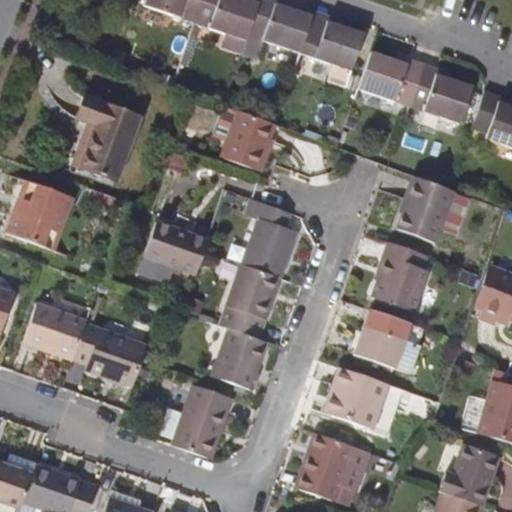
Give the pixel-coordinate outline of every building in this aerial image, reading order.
[(144,0),(142,7),(194,24),(203,0),(144,0)] [(203,0),(194,24),(224,35),(219,49),(239,56),(241,50),(258,3),(248,0),(203,0)] [(275,0),(259,0),(258,3),(241,50),(258,55),(262,43),(297,55),(311,16),(275,3),(275,0)] [(328,16),(313,11),(311,16),(297,55),(332,67),(327,84),(344,89),(363,35),(327,23),(328,16)] [(241,50),(239,56),(255,61),(258,55),(241,50)] [(371,52),(356,91),(408,109),(423,65),(408,60),(406,65),(371,52)] [(423,65),(408,109),(458,126),(472,88),(435,74),(436,69),(423,65)] [(505,97),(484,89),(470,130),(484,136),(484,139),(511,149),(511,106),(503,103),(505,97)] [(74,120),(84,124),(92,127),(77,168),(116,183),(140,118),(82,96),(74,120)] [(511,100),(505,97),(503,103),(511,106),(511,100)] [(274,126),(273,126),(236,112),(218,157),(256,171),(274,126)] [(69,165),(77,168),(92,127),(84,124),(69,165)] [(454,194),(411,177),(402,201),(407,204),(398,230),(435,244),(454,194)] [(15,219),(10,217),(4,234),(52,251),(71,199),(23,181),(16,201),(22,203),(15,219)] [(16,201),(10,217),(15,219),(22,203),(16,201)] [(239,265),(280,279),(284,280),(299,234),(286,230),(291,214),(261,203),(239,265)] [(203,252),(206,240),(155,222),(141,257),(194,277),(203,252)] [(427,258),(386,244),(381,260),(383,261),(376,281),(370,300),(413,314),(427,272),(423,271),(427,258)] [(374,279),(376,281),(383,261),(381,260),(374,279)] [(218,326),(227,329),(259,341),(280,279),(239,265),(218,326)] [(496,316),(511,322),(511,278),(482,267),(479,275),(468,306),(479,310),(475,319),(492,326),(496,316)] [(0,331),(14,295),(0,289),(0,331)] [(72,360),(85,321),(36,304),(22,343),(71,361),(72,360)] [(139,368),(146,346),(99,329),(100,323),(86,318),(85,321),(72,360),(85,365),(84,371),(131,388),(139,368)] [(392,369),(402,341),(362,327),(352,355),(392,369)] [(259,341),(227,329),(210,377),(249,391),(266,343),(259,341)] [(469,361),(451,355),(446,370),(463,377),(469,361)] [(386,387),(336,370),(331,387),(335,389),(326,415),(370,430),(386,387)] [(501,388),(504,375),(493,371),(489,385),(501,388)] [(511,391),(501,388),(489,385),(474,437),(511,448),(511,391)] [(170,447),(205,459),(214,435),(219,437),(228,411),(224,410),(227,398),(191,386),(170,445),(170,447)] [(321,413),(326,415),(335,389),(331,387),(321,413)] [(463,426),(475,430),(485,397),(473,393),(463,426)] [(232,400),(227,398),(224,410),(228,411),(232,400)] [(316,436),(311,434),(305,452),(310,453),(316,436)] [(205,459),(210,461),(219,437),(214,435),(205,459)] [(353,449),(316,436),(310,453),(305,452),(297,475),(302,478),(297,491),(332,502),(337,486),(340,487),(353,449)] [(438,493),(440,493),(481,507),(498,459),(460,444),(450,473),(445,470),(438,493)] [(369,469),(385,472),(388,456),(373,453),(369,469)] [(0,504),(19,511),(21,505),(35,465),(7,455),(3,465),(0,463),(0,504)] [(35,465),(21,505),(41,511),(87,511),(95,490),(78,484),(79,480),(35,465)] [(293,489),(297,491),(302,478),(297,475),(293,489)] [(479,511),(481,507),(440,493),(432,511),(479,511)] [(148,511),(107,498),(102,511),(148,511)]
